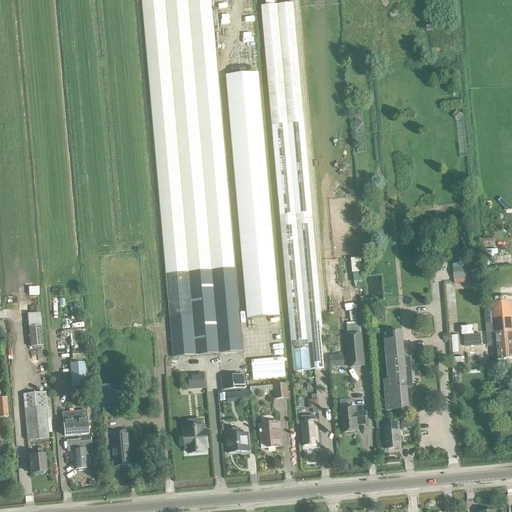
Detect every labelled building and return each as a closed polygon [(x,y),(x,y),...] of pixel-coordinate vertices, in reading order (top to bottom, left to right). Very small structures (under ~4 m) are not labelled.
[(142,0),(173,357),(218,353),(242,351),(210,0),(142,0)] [(290,4),(263,6),(295,371),(324,369),(320,326),(322,326),(294,4),(290,4)] [(227,76),(248,319),(281,316),(263,112),(260,73),(227,76)] [(458,121),(463,116),(458,111),(453,116),(458,121)] [(359,129),(363,124),(357,119),(353,124),(359,129)] [(462,242),(467,236),(461,232),(456,237),(462,242)] [(454,279),(478,277),(477,266),(453,268),(454,279)] [(39,287),(29,287),(29,296),(39,295),(39,287)] [(367,312),(374,311),(373,300),(366,300),(367,312)] [(496,359),(511,357),(511,310),(511,301),(491,302),(496,359)] [(31,347),(44,346),(41,313),(28,314),(31,347)] [(363,332),(362,323),(358,323),(354,323),(348,324),(349,334),(347,334),(350,367),(367,366),(364,332),(363,332)] [(466,345),(482,344),(481,332),(465,333),(466,345)] [(402,334),(385,336),(390,381),(386,382),(388,412),(397,411),(409,409),(402,334)] [(75,360),(86,358),(85,350),(73,352),(75,360)] [(253,380),(285,377),(284,357),(252,360),(253,380)] [(73,387),(87,386),(86,363),(72,364),(73,387)] [(190,388),(205,387),(204,375),(189,376),(190,388)] [(222,390),(225,389),(245,387),(244,375),(221,378),(222,390)] [(127,389),(126,384),(122,385),(122,389),(112,390),(112,385),(100,386),(101,392),(100,392),(101,405),(129,402),(128,389),(127,389)] [(276,399),(288,398),(287,384),(275,386),(276,399)] [(28,440),(49,439),(45,393),(23,396),(25,409),(28,440)] [(312,395),(313,400),(311,400),(309,402),(309,408),(312,409),(313,409),(314,414),(319,414),(317,395),(312,395)] [(360,422),(360,424),(367,423),(366,412),(357,413),(356,407),(341,408),(343,432),(358,431),(357,422),(360,422)] [(64,425),(87,423),(86,412),(63,414),(64,425)] [(318,445),(315,416),(302,417),(305,446),(318,445)] [(384,420),(377,421),(377,429),(385,429),(387,449),(389,449),(389,450),(393,450),(393,449),(400,448),(398,429),(397,422),(394,422),(384,423),(384,420)] [(65,436),(88,434),(87,423),(64,425),(65,436)] [(262,449),(282,447),(280,423),(260,425),(262,449)] [(203,427),(187,428),(188,433),(185,433),(186,449),(189,449),(189,454),(206,452),(205,444),(208,444),(207,431),(204,431),(203,427)] [(241,434),(240,429),(226,431),(228,454),(250,451),(248,433),(241,434)] [(124,432),(104,434),(105,445),(105,452),(106,462),(113,461),(113,467),(129,465),(128,449),(126,450),(125,442),(124,432)] [(80,440),(67,441),(68,452),(73,452),(73,453),(75,470),(76,470),(78,470),(78,471),(86,471),(85,469),(87,469),(86,455),(92,454),(93,454),(91,441),(91,438),(79,439),(80,440)] [(43,455),(42,449),(38,449),(38,455),(30,456),(32,473),(46,472),(44,455),(43,455)]
